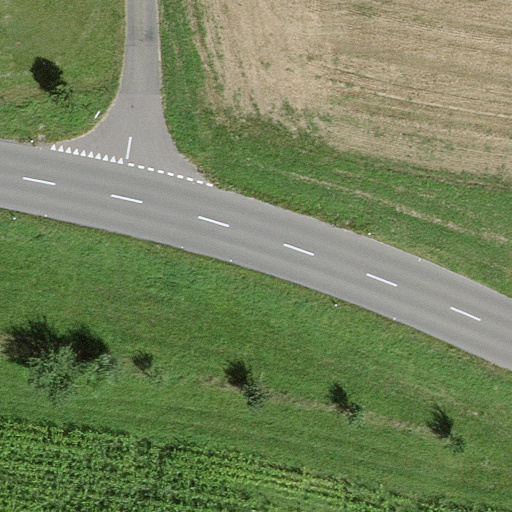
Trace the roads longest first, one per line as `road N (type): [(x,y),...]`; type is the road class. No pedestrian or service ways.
road 1 (tertiary): [(135,198),(326,255),(511,330)]
road 2 (unclassified): [(134,0),(135,198)]
road 3 (tertiary): [(0,174),(135,198)]
